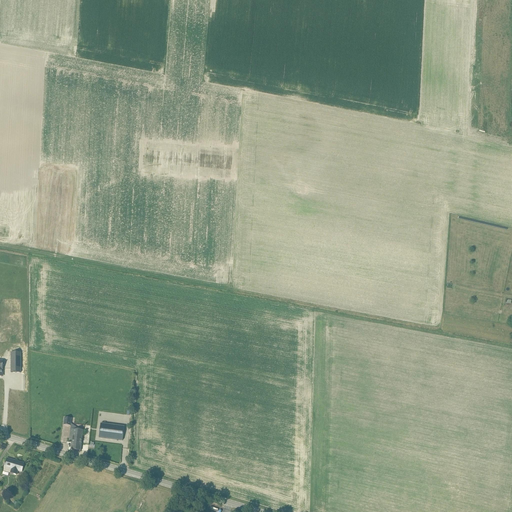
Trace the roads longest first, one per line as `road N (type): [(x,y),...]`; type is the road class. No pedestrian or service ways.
road 1 (track): [(511,350),(435,336),(437,326),(0,244)]
road 2 (track): [(213,0),(206,79),(246,87),(235,287)]
road 3 (tertiary): [(259,511),(0,435)]
